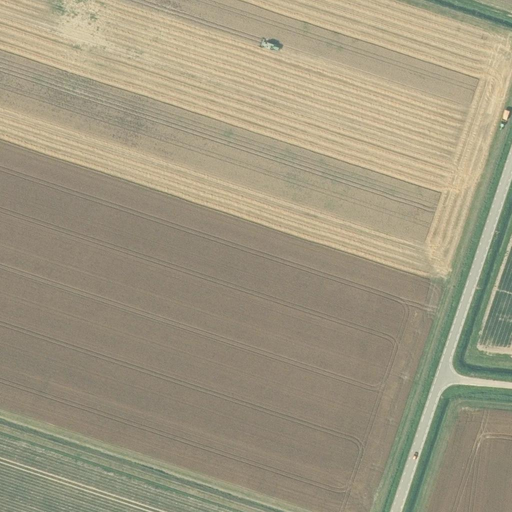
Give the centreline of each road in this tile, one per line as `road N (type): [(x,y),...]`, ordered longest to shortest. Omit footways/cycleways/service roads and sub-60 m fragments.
road 1 (tertiary): [(439,381),(511,162)]
road 2 (tertiary): [(396,511),(439,381)]
